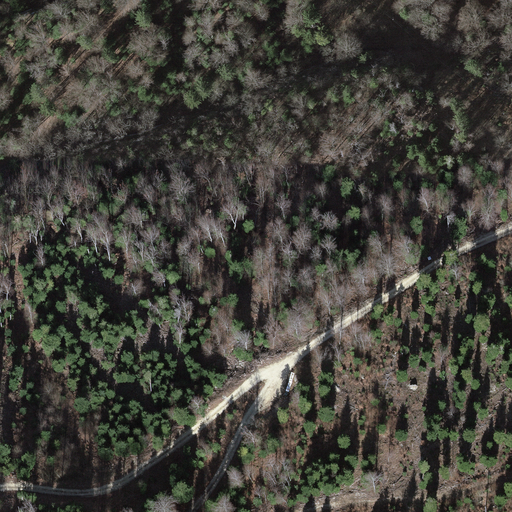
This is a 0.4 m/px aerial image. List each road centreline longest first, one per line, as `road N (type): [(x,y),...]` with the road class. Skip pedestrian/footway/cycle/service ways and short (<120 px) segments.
road 1 (track): [(511,231),(430,268),(278,372),(215,493),(196,511)]
road 2 (track): [(278,372),(260,375),(103,490),(0,487)]
road 3 (track): [(132,0),(90,45),(29,145),(0,168)]
road 4 (track): [(308,511),(511,473)]
